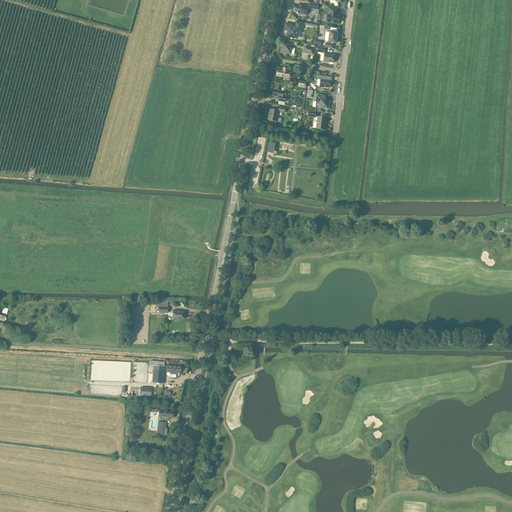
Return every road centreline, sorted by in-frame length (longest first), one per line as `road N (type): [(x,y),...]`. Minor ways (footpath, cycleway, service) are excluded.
road 1 (tertiary): [(169,511),(262,57)]
road 2 (track): [(0,335),(7,343),(200,354)]
